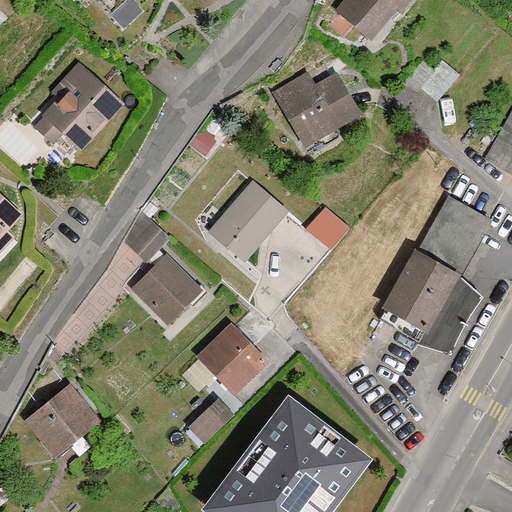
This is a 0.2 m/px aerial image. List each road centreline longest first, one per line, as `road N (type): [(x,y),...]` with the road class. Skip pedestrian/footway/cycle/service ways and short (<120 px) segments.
road 1 (residential): [(0,406),(154,155),(293,0)]
road 2 (primary): [(511,351),(423,511)]
